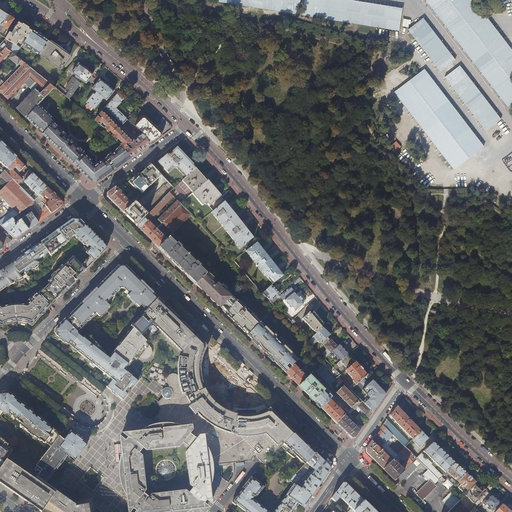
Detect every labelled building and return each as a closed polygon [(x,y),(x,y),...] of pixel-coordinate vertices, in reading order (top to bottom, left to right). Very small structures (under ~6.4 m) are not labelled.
[(0,25),(0,34),(5,38),(9,31),(7,29),(14,18),(8,14),(0,25)] [(5,47),(10,51),(12,52),(15,55),(20,48),(15,44),(18,40),(18,39),(19,39),(20,40),(21,41),(21,40),(21,39),(22,38),(23,37),(26,39),(32,30),(28,27),(29,26),(22,22),(22,23),(18,21),(17,23),(16,23),(16,24),(15,25),(15,26),(14,27),(13,28),(16,30),(15,30),(14,30),(14,32),(14,33),(13,33),(11,32),(9,31),(5,38),(9,41),(5,47)] [(26,47),(33,52),(34,50),(39,53),(48,39),(43,36),(38,32),(33,29),(32,30),(26,39),(23,42),(27,45),(26,47)] [(0,52),(1,51),(0,50),(0,49),(1,48),(3,50),(5,47),(9,41),(5,38),(0,43),(0,52)] [(39,53),(38,54),(59,68),(69,55),(48,39),(39,53)] [(1,51),(0,52),(0,60),(10,51),(5,47),(3,50),(1,51)] [(0,78),(0,91),(3,94),(30,67),(15,55),(12,52),(10,55),(11,56),(9,58),(16,64),(16,65),(17,66),(19,64),(20,64),(21,64),(21,66),(4,83),(0,78)] [(73,62),(68,69),(72,72),(71,73),(75,76),(76,75),(77,76),(79,77),(86,67),(83,65),(79,62),(76,65),(73,62)] [(16,107),(25,116),(37,104),(54,87),(30,67),(3,94),(8,99),(9,97),(11,99),(18,92),(16,91),(24,82),(32,90),(25,98),(24,98),(24,99),(21,102),(20,103),(17,107),(17,106),(16,107)] [(90,84),(94,78),(91,76),(93,73),(88,69),(86,67),(79,77),(82,79),(86,82),(90,84)] [(56,83),(54,87),(65,95),(76,80),(75,79),(73,77),(65,86),(67,87),(65,90),(56,83)] [(99,93),(107,84),(105,82),(104,82),(100,78),(96,83),(95,82),(94,84),(95,85),(92,88),(99,93)] [(76,80),(65,95),(69,98),(80,83),(79,82),(76,80)] [(110,86),(107,84),(99,93),(106,99),(109,96),(110,97),(111,95),(110,94),(114,90),(109,86),(110,86)] [(86,107),(87,108),(97,96),(93,93),(86,102),(87,103),(85,105),(87,106),(86,107)] [(122,124),(127,119),(115,108),(120,102),(120,101),(123,99),(122,97),(119,94),(117,93),(105,107),(122,124)] [(97,96),(87,108),(88,109),(89,108),(91,109),(93,107),(94,108),(101,99),(97,96)] [(42,132),(53,121),(51,119),(52,117),(40,105),(39,107),(37,104),(25,116),(34,125),(38,128),(42,132)] [(122,142),(120,143),(121,145),(133,156),(141,150),(150,144),(150,142),(141,131),(140,132),(141,133),(138,136),(138,137),(135,140),(133,139),(132,140),(102,110),(99,113),(101,115),(100,117),(98,115),(94,119),(99,124),(101,121),(106,125),(104,127),(108,132),(110,130),(113,133),(112,135),(116,139),(118,138),(122,142)] [(150,142),(158,136),(160,135),(160,132),(145,116),(143,116),(134,125),(140,130),(141,131),(150,142)] [(134,125),(127,119),(122,124),(123,126),(127,123),(138,132),(140,130),(134,125)] [(117,168),(133,156),(121,145),(116,150),(112,153),(111,152),(107,155),(108,156),(105,158),(106,159),(103,161),(102,159),(94,164),(90,160),(91,159),(85,153),(83,155),(81,152),(83,150),(78,145),(77,146),(73,142),(74,142),(70,138),(69,139),(67,136),(67,137),(64,135),(66,133),(62,130),(61,131),(57,127),(58,126),(53,121),(42,132),(41,132),(57,147),(58,146),(60,149),(59,149),(72,162),(73,161),(76,165),(75,166),(88,178),(90,178),(92,180),(97,181),(99,179),(100,179),(114,170),(113,169),(116,167),(117,168)] [(7,168),(17,158),(12,153),(2,143),(0,145),(0,161),(7,169),(7,168)] [(185,178),(195,169),(177,149),(169,156),(168,155),(162,160),(161,159),(157,162),(167,173),(173,167),(176,167),(185,178)] [(18,173),(25,166),(22,163),(17,158),(7,168),(9,170),(6,172),(5,171),(0,175),(0,178),(1,177),(8,184),(12,179),(17,174),(12,170),(15,167),(17,169),(16,171),(18,173)] [(161,175),(150,164),(139,174),(149,186),(150,186),(161,175)] [(206,181),(195,169),(185,178),(182,181),(192,193),(206,181)] [(26,180),(33,173),(31,171),(30,170),(23,177),(26,180)] [(40,195),(47,187),(41,182),(33,173),(26,180),(24,182),(37,195),(35,196),(33,197),(35,199),(37,198),(40,195)] [(23,180),(17,174),(12,179),(18,184),(23,180)] [(135,178),(132,175),(126,179),(118,185),(124,191),(131,198),(134,201),(149,186),(139,174),(138,174),(137,175),(137,176),(135,178)] [(18,214),(28,207),(34,200),(20,186),(18,184),(12,179),(8,184),(1,190),(0,191),(0,199),(2,198),(14,210),(1,220),(4,224),(12,218),(16,216),(18,214)] [(220,196),(206,181),(192,193),(180,204),(181,204),(191,215),(199,223),(211,212),(213,211),(209,206),(220,196)] [(107,193),(107,197),(114,204),(123,213),(134,201),(131,198),(129,201),(121,194),(124,191),(118,185),(107,193)] [(55,196),(47,187),(40,195),(43,198),(45,196),(49,201),(45,205),(43,203),(45,200),(43,199),(41,201),(37,198),(35,199),(34,200),(28,207),(31,212),(38,222),(61,206),(61,201),(55,196)] [(173,196),(169,193),(148,214),(136,226),(141,231),(148,237),(156,229),(148,221),(150,220),(150,219),(173,196)] [(134,201),(123,213),(129,219),(136,226),(148,214),(134,201)] [(181,204),(180,204),(177,201),(157,219),(157,220),(155,222),(159,225),(162,223),(181,204)] [(224,202),(213,211),(211,212),(222,226),(235,215),(235,214),(234,215),(225,203),(224,202)] [(191,215),(181,204),(162,223),(173,233),(191,215)] [(28,229),(38,222),(31,212),(21,219),(28,229)] [(17,237),(28,229),(21,219),(18,214),(16,216),(19,221),(17,222),(17,225),(16,226),(14,225),(15,222),(12,218),(4,224),(2,226),(13,237),(17,237)] [(238,219),(235,215),(222,226),(239,248),(253,238),(250,234),(238,219)] [(74,236),(85,226),(83,223),(80,220),(72,220),(57,231),(66,243),(69,241),(69,239),(74,236)] [(106,249),(106,246),(95,235),(85,226),(74,236),(84,246),(87,244),(88,245),(89,246),(90,246),(91,248),(88,250),(83,246),(81,249),(90,257),(94,262),(106,249)] [(167,240),(156,229),(148,237),(152,242),(158,248),(167,240)] [(49,255),(66,243),(57,231),(48,237),(40,243),(48,253),(49,255)] [(167,240),(158,248),(170,259),(185,274),(187,277),(195,285),(206,273),(199,266),(200,265),(197,262),(196,263),(189,256),(190,256),(188,254),(188,255),(180,248),(181,247),(178,244),(177,244),(169,237),(167,240)] [(37,260),(48,253),(40,243),(36,246),(33,248),(32,249),(29,251),(28,251),(27,252),(37,260)] [(267,256),(257,243),(245,251),(256,265),(267,256)] [(39,263),(37,260),(27,252),(26,252),(26,253),(25,255),(21,258),(20,257),(12,263),(22,277),(26,274),(25,273),(33,267),(34,269),(38,266),(39,263)] [(71,285),(86,270),(94,262),(90,257),(82,265),(73,256),(59,270),(58,270),(56,272),(56,273),(48,281),(50,283),(43,290),(54,302),(71,285)] [(275,267),(267,256),(256,265),(264,276),(265,275),(275,267)] [(0,271),(0,290),(17,278),(18,280),(22,277),(12,263),(0,271)] [(129,297),(142,283),(133,274),(126,267),(125,268),(119,268),(118,267),(99,287),(69,317),(81,329),(96,313),(99,317),(101,315),(100,314),(108,306),(109,307),(110,305),(107,302),(113,297),(111,295),(116,289),(118,291),(121,288),(123,288),(123,287),(125,288),(130,293),(128,295),(129,297)] [(282,276),(275,267),(265,275),(272,284),(282,276)] [(206,273),(195,285),(199,288),(200,286),(210,295),(209,296),(216,303),(217,302),(224,309),(226,311),(236,302),(226,293),(227,291),(221,285),(220,285),(218,283),(217,284),(216,284),(215,285),(210,280),(212,279),(206,273)] [(147,309),(158,298),(148,289),(142,283),(129,297),(131,299),(133,298),(137,302),(135,303),(139,307),(142,304),(147,309)] [(268,291),(264,296),(270,302),(279,294),(271,285),(267,290),(268,291)] [(200,286),(199,288),(201,290),(203,290),(206,293),(206,294),(207,296),(209,296),(210,295),(200,286)] [(280,297),(283,300),(294,291),(291,287),(283,294),(280,297)] [(42,314),(54,302),(43,290),(42,290),(35,297),(34,296),(28,303),(29,304),(27,306),(24,305),(19,305),(15,305),(10,305),(6,306),(2,307),(0,305),(0,326),(1,327),(3,325),(6,324),(9,323),(13,322),(15,322),(20,322),(24,322),(27,323),(29,324),(32,325),(35,322),(42,314)] [(237,301),(227,291),(226,293),(236,302),(237,301)] [(298,298),(296,295),(285,304),(292,313),(303,304),(301,301),(302,300),(300,297),(298,298)] [(181,351),(197,336),(194,333),(179,318),(167,306),(158,298),(147,309),(131,325),(133,328),(141,336),(153,323),(181,351)] [(237,301),(236,302),(226,311),(228,314),(227,315),(234,323),(235,322),(236,323),(238,325),(237,326),(244,332),(246,331),(249,333),(260,323),(252,315),(253,314),(248,310),(249,309),(246,306),(244,307),(237,301)] [(217,302),(216,303),(216,305),(220,308),(222,311),(224,313),(226,311),(224,309),(217,302)] [(317,333),(322,327),(323,326),(311,311),(302,319),(317,333)] [(66,320),(65,319),(57,327),(54,330),(54,332),(57,334),(56,335),(59,338),(64,342),(65,342),(68,345),(69,344),(71,345),(79,335),(78,333),(78,331),(81,329),(69,317),(66,320)] [(263,319),(260,323),(249,333),(247,335),(254,343),(262,350),(264,353),(277,340),(278,339),(274,336),(277,333),(263,319)] [(321,343),(328,336),(330,335),(322,327),(317,333),(314,336),(316,339),(315,340),(320,345),(321,343)] [(153,351),(152,349),(152,348),(150,346),(146,342),(147,341),(141,336),(133,328),(119,347),(118,346),(115,349),(113,352),(114,353),(110,358),(107,356),(97,368),(112,380),(107,387),(123,400),(138,381),(128,372),(139,358),(140,359),(142,360),(144,360),(145,360),(147,359),(149,359),(150,358),(151,356),(152,355),(152,353),(153,351)] [(93,364),(97,368),(107,356),(99,349),(101,347),(95,342),(94,342),(90,339),(89,340),(84,336),(83,338),(79,335),(71,345),(74,348),(73,348),(82,356),(92,366),(93,364)] [(213,465),(233,463),(252,461),(251,456),(254,456),(256,454),(245,444),(247,443),(241,436),(236,436),(237,434),(233,433),(237,414),(232,413),(229,412),(226,410),(219,404),(218,405),(217,405),(217,404),(218,403),(211,399),(208,395),(206,392),(204,388),(203,383),(202,379),(201,375),(201,372),(201,369),(201,365),(202,361),(203,357),(204,354),(205,350),(207,346),(202,341),(197,336),(181,351),(182,352),(181,357),(179,357),(178,362),(178,367),(178,371),(178,375),(176,374),(174,373),(172,374),(170,374),(168,376),(167,377),(167,378),(167,380),(167,382),(167,383),(168,384),(169,385),(168,387),(166,387),(165,388),(163,389),(162,390),(162,391),(161,392),(161,393),(162,395),(162,396),(163,397),(159,401),(157,403),(158,405),(159,406),(160,408),(160,409),(159,411),(159,413),(158,414),(157,415),(156,416),(160,423),(163,423),(164,423),(154,424),(149,426),(143,429),(140,431),(121,433),(124,435),(127,438),(126,439),(125,440),(119,435),(120,444),(121,454),(120,458),(119,461),(119,464),(119,467),(119,472),(119,479),(121,485),(123,491),(126,496),(128,511),(130,511),(133,509),(136,511),(134,511),(187,511),(192,510),(210,508),(204,503),(205,502),(206,500),(212,505),(212,498),(210,487),(212,480),(213,474),(213,471),(213,469),(213,465)] [(330,354),(337,346),(331,340),(328,336),(321,343),(324,347),(325,348),(323,350),(322,349),(322,348),(319,345),(315,350),(324,359),(330,354)] [(277,340),(264,353),(269,357),(273,361),(284,350),(289,345),(281,337),(278,340),(277,340)] [(284,350),(273,361),(285,373),(298,360),(294,356),(297,353),(289,345),(284,350)] [(343,353),(337,346),(330,354),(330,355),(331,354),(337,359),(340,356),(343,353)] [(333,368),(343,359),(340,356),(337,359),(331,354),(330,355),(330,354),(324,359),(333,368)] [(345,371),(355,362),(352,359),(351,358),(350,358),(349,359),(346,356),(343,359),(333,368),(340,375),(345,371)] [(298,360),(285,373),(289,377),(298,386),(312,372),(308,368),(302,373),(301,372),(302,371),(301,370),(300,371),(298,368),(299,367),(303,363),(299,359),(298,360)] [(363,379),(367,375),(355,362),(345,371),(353,380),(352,381),(354,383),(350,386),(344,379),(342,381),(345,384),(350,390),(359,382),(363,379)] [(308,368),(303,363),(299,367),(302,370),(301,370),(302,371),(301,372),(302,373),(308,368)] [(320,364),(315,369),(321,376),(324,374),(327,377),(325,379),(330,384),(336,380),(320,364)] [(312,372),(298,386),(306,393),(314,401),(326,389),(330,385),(314,370),(312,372)] [(365,387),(368,384),(363,379),(359,382),(365,387)] [(373,413),(384,396),(384,394),(372,380),(368,384),(365,387),(362,390),(370,399),(371,400),(365,405),(373,413)] [(336,393),(351,408),(358,401),(343,386),(336,393)] [(320,407),(321,408),(333,396),(331,395),(332,394),(329,391),(328,392),(326,389),(314,401),(316,404),(320,407)] [(0,420),(0,419),(0,417),(4,412),(7,412),(13,417),(15,415),(17,417),(16,419),(21,423),(20,425),(27,431),(33,436),(34,436),(40,441),(41,440),(44,443),(45,442),(51,446),(59,436),(60,434),(19,401),(7,391),(6,392),(4,391),(2,391),(1,393),(0,392),(0,420)] [(330,417),(336,423),(344,415),(345,414),(333,402),(335,400),(333,399),(336,396),(334,395),(333,396),(321,408),(330,417)] [(370,416),(373,413),(365,405),(364,404),(362,401),(360,403),(358,401),(351,408),(349,410),(347,412),(349,414),(354,410),(357,407),(366,415),(368,413),(370,416)] [(407,416),(397,405),(389,415),(398,425),(406,432),(406,433),(408,435),(413,439),(422,431),(407,416)] [(256,454),(258,456),(257,457),(264,464),(281,446),(294,432),(284,422),(270,408),(266,410),(259,413),(253,414),(247,415),(241,415),(237,414),(233,433),(237,434),(236,436),(241,436),(247,443),(245,444),(256,454)] [(344,431),(351,438),(355,438),(363,427),(358,422),(355,426),(344,415),(336,423),(344,431)] [(390,432),(405,447),(409,443),(398,432),(386,420),(383,425),(390,432)] [(383,425),(380,429),(387,435),(390,432),(383,425)] [(40,472),(36,477),(45,483),(66,458),(68,455),(75,460),(81,452),(87,444),(82,441),(83,439),(77,434),(76,435),(71,431),(64,440),(59,436),(51,446),(36,465),(39,468),(38,470),(40,472)] [(388,443),(381,436),(382,434),(379,431),(366,449),(366,453),(388,474),(395,480),(396,479),(406,469),(412,463),(416,458),(414,455),(405,447),(392,460),(380,448),(382,446),(383,447),(383,448),(383,449),(384,448),(390,453),(392,451),(386,445),(388,443)] [(429,438),(422,431),(413,439),(412,440),(419,447),(429,438)] [(281,446),(291,455),(300,446),(304,442),(298,436),(294,432),(281,446)] [(0,464),(2,465),(6,459),(12,451),(7,446),(8,445),(0,438),(0,464)] [(295,455),(304,464),(315,453),(313,451),(312,450),(304,442),(300,446),(291,455),(293,456),(294,456),(295,455)] [(446,471),(455,463),(452,460),(434,442),(424,452),(445,472),(446,471)] [(289,480),(294,484),(295,484),(310,468),(311,469),(312,468),(314,471),(311,476),(310,475),(307,480),(305,480),(304,482),(305,483),(304,483),(302,481),(300,483),(299,482),(297,485),(298,486),(312,496),(321,482),(329,470),(329,466),(324,462),(323,460),(315,453),(304,464),(289,480)] [(420,455),(419,456),(430,465),(430,464),(420,455)] [(421,463),(427,469),(432,473),(438,480),(441,476),(442,476),(430,465),(419,456),(416,458),(421,463)] [(416,467),(421,463),(416,458),(412,463),(413,463),(416,467)] [(89,511),(88,503),(76,506),(75,505),(45,483),(36,477),(35,479),(6,459),(2,465),(0,468),(0,482),(8,489),(27,503),(25,506),(31,507),(32,507),(36,508),(46,511),(89,511)] [(406,469),(396,479),(399,482),(409,473),(410,474),(416,467),(413,463),(406,470),(406,469)] [(457,482),(466,473),(455,463),(446,471),(456,480),(455,482),(451,479),(450,480),(455,484),(457,482)] [(438,480),(432,473),(429,475),(427,478),(434,485),(436,482),(438,480)] [(476,481),(466,473),(457,482),(460,485),(458,487),(464,493),(466,491),(476,481)] [(264,487),(251,477),(245,484),(247,485),(233,502),(245,511),(268,511),(269,511),(253,498),(254,496),(255,496),(258,492),(259,493),(264,487)] [(453,484),(447,479),(442,484),(445,486),(448,489),(453,484)] [(417,493),(424,500),(436,488),(429,481),(417,493)] [(354,511),(364,500),(354,491),(346,482),(342,482),(338,489),(331,498),(335,502),(336,502),(338,504),(344,510),(346,511),(351,511),(353,511),(354,511)] [(274,511),(292,511),(297,505),(298,503),(304,508),(312,496),(298,486),(295,484),(294,484),(288,492),(289,493),(287,496),(287,495),(274,511)] [(477,505),(485,496),(483,494),(486,491),(480,486),(480,484),(478,484),(474,488),(476,490),(473,495),(477,498),(476,499),(477,500),(475,503),(477,505)] [(477,498),(473,495),(469,491),(465,494),(475,503),(477,500),(476,499),(477,498)] [(442,501),(451,509),(459,500),(457,498),(451,492),(448,494),(445,498),(442,501)] [(493,510),(500,502),(491,495),(487,499),(486,499),(484,501),(492,509),(491,510),(492,510),(493,509),(493,510)] [(375,511),(364,500),(354,511),(375,511)]
